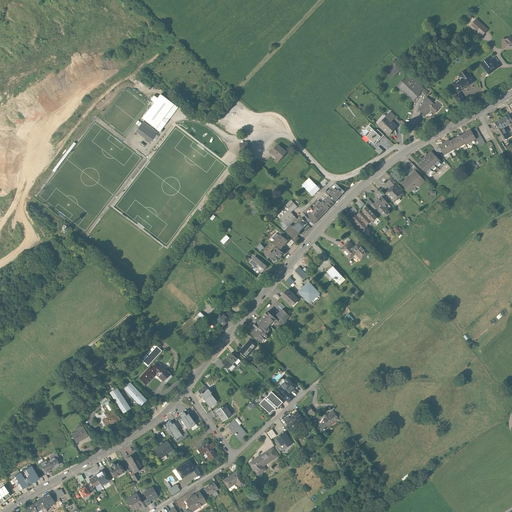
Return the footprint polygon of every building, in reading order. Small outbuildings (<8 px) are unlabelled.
[(488,30),(476,19),(470,26),(482,36),(488,30)] [(507,41),(503,41),(503,51),(511,50),(511,36),(507,41)] [(487,60),(481,65),(489,76),(499,68),(493,60),(490,62),(487,60)] [(400,70),(393,61),(384,69),(392,77),(400,70)] [(475,83),(466,70),(458,75),(461,79),(452,85),(458,94),(460,93),(475,83)] [(425,92),(407,75),(398,85),(416,101),(425,92)] [(465,101),(460,93),(458,94),(454,97),(459,105),(465,101)] [(156,103),(144,119),(159,130),(175,108),(160,96),(157,100),(154,97),(152,100),(156,103)] [(429,99),(419,109),(424,114),(430,107),(435,112),(441,106),(437,102),(434,105),(429,99)] [(511,119),(509,114),(501,119),(506,127),(510,125),(511,129),(511,128),(511,119)] [(392,123),(385,117),(383,115),(376,123),(388,135),(394,129),(397,127),(393,122),(392,123)] [(506,127),(501,119),(492,124),(496,131),(498,130),(501,135),(498,137),(501,143),(509,138),(503,129),(506,127)] [(158,133),(143,122),(135,132),(150,143),(158,133)] [(381,137),(369,126),(366,129),(368,131),(365,135),(375,145),(378,140),(381,137)] [(476,128),(471,131),(476,139),(480,146),(485,144),(476,128)] [(471,130),(466,133),(471,142),(476,139),(471,131),(471,130)] [(466,133),(461,136),(465,144),(466,145),(471,142),(466,133)] [(460,135),(455,138),(460,147),(465,144),(461,136),(460,135)] [(455,138),(450,141),(454,149),(455,150),(460,147),(455,138)] [(450,141),(449,140),(444,143),(449,152),(454,149),(450,141)] [(449,152),(444,143),(439,146),(444,155),(449,152)] [(287,153),(278,145),(270,154),(276,159),(274,161),(277,165),(287,153)] [(441,162),(431,152),(418,164),(428,174),(441,162)] [(408,167),(412,171),(416,168),(416,167),(413,163),(412,163),(408,167)] [(424,181),(416,172),(403,183),(409,191),(416,185),(418,187),(424,181)] [(385,182),(391,188),(394,185),(396,182),(390,176),(385,182)] [(302,186),(313,196),(320,189),(309,179),(302,186)] [(391,188),(386,193),(393,201),(397,197),(398,198),(402,194),(394,185),(391,188)] [(336,188),(328,196),(335,203),(343,194),(336,188)] [(381,192),(378,194),(381,198),(381,197),(385,201),(387,199),(381,192)] [(326,194),(319,202),(327,210),(335,203),(328,196),(326,194)] [(374,204),(373,204),(376,208),(384,216),(388,212),(385,208),(389,204),(385,201),(381,197),(381,198),(374,204)] [(292,212),(298,207),(291,199),(276,214),(283,221),(281,223),(283,224),(282,226),(286,230),(292,224),(298,218),(292,212)] [(373,204),(374,204),(369,199),(366,202),(374,210),(376,208),(373,204)] [(319,202),(309,212),(317,220),(327,210),(319,202)] [(372,212),(367,206),(363,209),(364,210),(362,211),(363,212),(367,216),(372,212)] [(353,207),(347,213),(351,217),(357,211),(353,207)] [(309,212),(308,211),(294,225),(300,231),(306,225),(309,222),(312,225),(317,220),(309,212)] [(367,216),(363,212),(362,214),(360,212),(357,215),(357,216),(362,221),(367,226),(372,221),(367,216)] [(377,217),(372,212),(367,216),(372,221),(374,219),(375,219),(377,217)] [(362,221),(357,216),(356,218),(355,217),(353,219),(352,219),(357,225),(362,221)] [(362,221),(357,225),(362,230),(367,226),(362,221)] [(300,231),(294,225),(292,224),(286,230),(294,238),(300,231)] [(310,228),(306,225),(300,231),(302,234),(305,231),(306,232),(310,228)] [(220,241),(224,244),(229,237),(226,234),(220,241)] [(274,242),(281,249),(286,243),(288,241),(281,235),(274,242)] [(354,248),(349,243),(341,250),(344,254),(345,253),(350,258),(353,255),(355,253),(358,256),(361,254),(363,257),(367,254),(361,248),(362,247),(359,243),(354,248)] [(269,256),(275,261),(283,253),(277,247),(269,256)] [(261,273),(267,265),(255,255),(249,263),(261,273)] [(300,267),(297,270),(304,278),(307,274),(300,267)] [(342,277),(333,267),(328,272),(336,281),(342,277)] [(261,282),(265,277),(263,275),(261,273),(257,278),(261,282)] [(320,294),(309,282),(299,292),(298,292),(309,304),(320,294)] [(299,298),(289,289),(283,295),(281,296),(292,306),(299,298)] [(205,310),(209,314),(216,307),(209,301),(205,306),(207,308),(205,310)] [(283,309),(285,307),(280,303),(276,308),(279,311),(282,308),(283,309)] [(283,309),(282,308),(279,311),(276,314),(278,315),(281,319),(284,322),(290,316),(283,309)] [(276,317),(268,310),(261,317),(269,324),(272,321),(276,317)] [(214,319),(223,326),(229,319),(220,312),(214,319)] [(269,324),(261,317),(253,325),(256,327),(251,332),(261,342),(266,337),(266,335),(264,334),(267,331),(267,329),(266,328),(269,324)] [(250,339),(240,351),(246,355),(251,350),(256,345),(250,339)] [(142,361),(147,366),(161,352),(156,347),(142,361)] [(237,359),(231,353),(222,363),(224,365),(228,368),(234,362),(237,365),(240,361),(237,358),(237,359)] [(222,363),(218,359),(214,364),(220,370),(224,365),(222,363)] [(169,374),(157,362),(151,368),(149,367),(139,378),(146,385),(153,377),(150,374),(153,371),(162,381),(169,374)] [(169,374),(162,381),(165,383),(172,376),(169,374)] [(285,382),(279,389),(286,395),(287,397),(290,393),(297,386),(288,378),(286,378),(285,380),(285,382)] [(138,391),(130,382),(124,388),(132,397),(138,391)] [(198,391),(201,394),(207,389),(204,386),(198,391)] [(116,387),(110,392),(116,402),(123,397),(116,387)] [(201,394),(200,395),(209,406),(216,401),(210,393),(211,393),(208,389),(207,389),(201,394)] [(146,400),(138,391),(132,397),(140,405),(146,400)] [(276,396),(271,391),(259,404),(271,414),(273,412),(272,411),(273,410),(274,411),(275,410),(276,410),(276,409),(276,408),(275,408),(277,407),(278,408),(285,400),(278,394),(276,396)] [(294,398),(290,393),(287,397),(286,395),(284,398),(289,403),(294,398)] [(130,407),(123,397),(116,402),(123,412),(130,407)] [(119,419),(108,402),(102,407),(104,410),(103,412),(102,413),(105,418),(102,420),(106,427),(119,419)] [(225,404),(215,411),(222,421),(232,414),(225,404)] [(316,414),(309,406),(305,409),(312,418),(316,414)] [(324,415),(323,415),(323,416),(323,417),(323,418),(323,419),(324,420),(321,424),(320,424),(319,425),(319,426),(321,428),(323,431),(329,427),(339,420),(333,411),(327,414),(327,413),(324,415)] [(297,412),(291,416),(296,423),(298,426),(304,422),(297,412)] [(189,413),(178,420),(185,431),(196,424),(189,413)] [(296,423),(291,416),(285,420),(288,424),(290,427),(296,423)] [(241,423),(236,418),(226,426),(238,440),(246,434),(239,425),(241,423)] [(177,429),(174,424),(172,425),(170,422),(167,425),(169,427),(167,428),(168,429),(172,434),(176,440),(182,435),(177,429)] [(89,436),(83,425),(76,429),(77,431),(71,435),(76,443),(89,436)] [(276,436),(272,429),(267,432),(271,439),(276,436)] [(292,443),(285,433),(276,439),(279,442),(278,443),(280,446),(281,446),(283,448),(292,443)] [(167,441),(154,450),(160,458),(165,455),(172,450),(167,441)] [(207,442),(197,449),(200,454),(204,452),(209,459),(216,455),(211,448),(214,446),(212,442),(209,444),(207,442)] [(272,448),(250,462),(250,463),(250,465),(257,474),(258,475),(259,475),(265,471),(265,470),(265,469),(264,468),(264,466),(264,465),(277,457),(278,456),(278,455),(274,448),(273,448),(272,448)] [(54,453),(49,456),(51,460),(48,461),(53,468),(59,464),(58,462),(61,461),(57,454),(55,455),(54,453)] [(142,468),(134,454),(127,458),(135,472),(142,468)] [(48,461),(47,460),(39,465),(44,474),(53,468),(48,461)] [(193,468),(188,460),(173,470),(179,480),(193,471),(195,470),(193,468)] [(119,463),(115,465),(114,464),(113,463),(112,463),(112,464),(111,464),(111,465),(111,466),(112,467),(108,469),(112,475),(113,474),(115,477),(124,472),(119,463)] [(198,464),(193,468),(195,470),(193,471),(197,476),(199,475),(201,476),(205,474),(198,464)] [(31,466),(12,478),(19,491),(28,486),(29,487),(32,485),(32,484),(39,479),(31,466)] [(110,480),(104,470),(95,476),(96,477),(100,484),(101,486),(110,480)] [(241,477),(237,471),(222,480),(228,489),(237,483),(240,487),(245,484),(240,477),(241,477)] [(96,477),(89,481),(94,489),(95,488),(94,487),(100,484),(96,477)] [(5,486),(3,483),(0,485),(0,494),(4,501),(10,497),(8,493),(9,493),(4,486),(5,486)] [(214,483),(205,488),(209,495),(218,490),(214,483)] [(179,490),(176,485),(169,490),(172,495),(179,490)] [(89,494),(85,487),(79,491),(83,498),(89,494)] [(152,487),(144,492),(148,499),(149,501),(157,496),(152,487)] [(55,492),(56,495),(59,499),(65,496),(61,489),(59,491),(58,490),(55,492)] [(199,492),(186,501),(189,507),(192,511),(206,503),(199,492)] [(142,503),(136,493),(126,499),(133,511),(141,506),(140,504),(142,503)] [(49,494),(40,500),(43,504),(42,504),(44,507),(44,508),(46,509),(55,503),(52,498),(49,494)] [(56,495),(52,498),(55,503),(60,500),(59,499),(56,495)] [(43,504),(40,500),(37,503),(41,510),(42,511),(46,511),(47,511),(46,509),(44,508),(44,507),(42,504),(43,504)] [(148,506),(144,501),(142,503),(140,504),(141,506),(143,509),(148,506)] [(41,510),(37,503),(33,505),(37,511),(41,510)]
